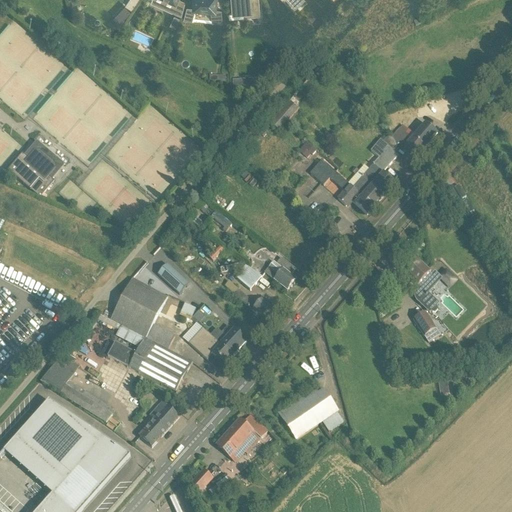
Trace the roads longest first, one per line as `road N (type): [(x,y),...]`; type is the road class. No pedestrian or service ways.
road 1 (secondary): [(132,511),(511,83)]
road 2 (residential): [(0,411),(360,0)]
